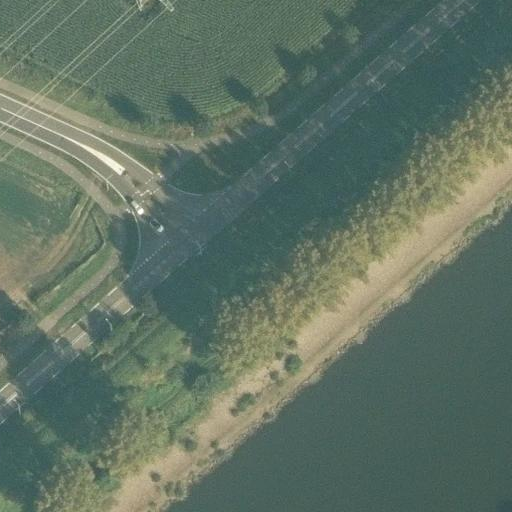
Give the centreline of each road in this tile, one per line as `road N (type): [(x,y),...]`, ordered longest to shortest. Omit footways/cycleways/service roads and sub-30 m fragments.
road 1 (secondary): [(193,237),(463,0)]
road 2 (secondary): [(0,410),(193,237)]
road 3 (secondary): [(193,237),(108,165),(0,109)]
